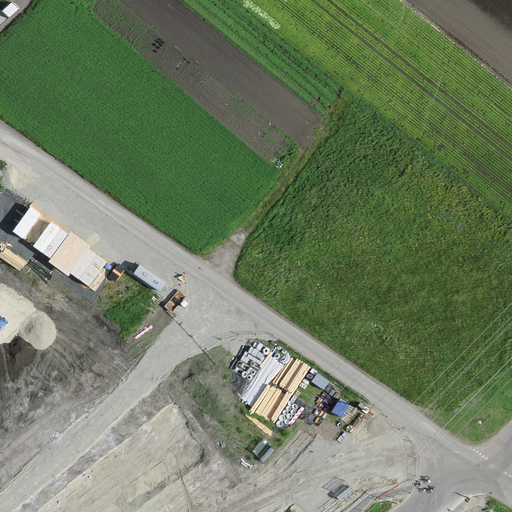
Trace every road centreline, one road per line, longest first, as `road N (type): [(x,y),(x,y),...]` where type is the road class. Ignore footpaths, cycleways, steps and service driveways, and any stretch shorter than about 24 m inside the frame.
road 1 (track): [(480,467),(0,131)]
road 2 (track): [(202,278),(465,19)]
